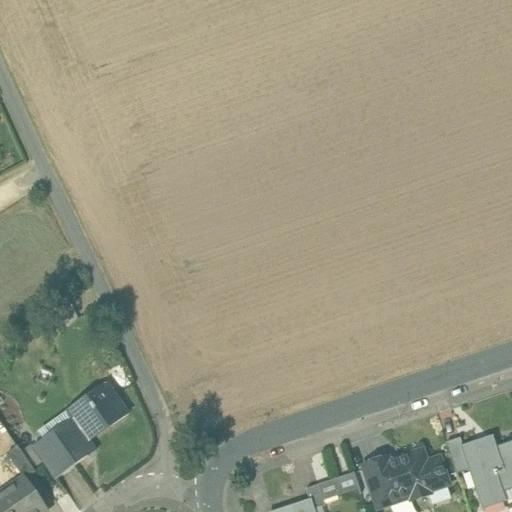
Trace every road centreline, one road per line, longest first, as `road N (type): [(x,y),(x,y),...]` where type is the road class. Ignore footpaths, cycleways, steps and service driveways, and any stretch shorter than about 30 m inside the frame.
road 1 (unclassified): [(184,464),(0,64)]
road 2 (residential): [(184,464),(511,352)]
